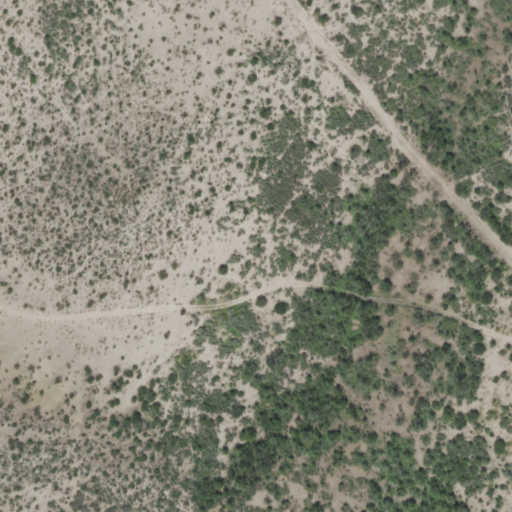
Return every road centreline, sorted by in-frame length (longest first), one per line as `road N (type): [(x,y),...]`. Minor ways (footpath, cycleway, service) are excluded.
road 1 (track): [(511,343),(380,311),(226,330),(216,314),(0,288)]
road 2 (track): [(285,0),(511,264)]
road 3 (track): [(226,330),(197,393),(197,456),(168,510),(43,511)]
